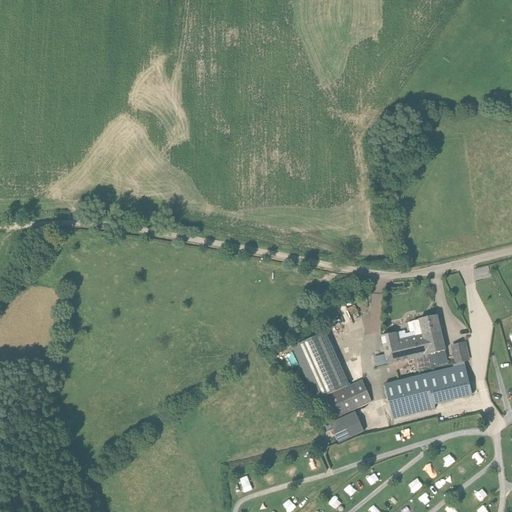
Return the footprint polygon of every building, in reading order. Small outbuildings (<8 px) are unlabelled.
[(388,365),(435,353),(438,366),(448,363),(437,316),(419,320),(412,322),(416,337),(398,341),(396,332),(381,336),(387,362),(388,365)] [(292,347),(316,400),(349,386),(325,332),(292,347)] [(468,361),(467,353),(464,343),(455,346),(457,356),(454,356),(456,364),(468,361)] [(426,374),(419,376),(384,385),(393,419),(435,409),(434,405),(472,396),(465,364),(426,374)] [(372,402),(362,380),(319,400),(329,422),(372,402)] [(355,413),(330,424),(338,443),(364,432),(355,413)] [(380,435),(384,449),(394,447),(390,432),(380,435)] [(461,445),(467,453),(475,447),(469,439),(461,445)] [(477,461),(487,457),(482,448),(473,453),(477,461)] [(322,460),(313,463),(317,473),(326,470),(322,460)] [(426,468),(432,476),(440,471),(434,462),(426,468)] [(416,490),(423,482),(416,476),(410,485),(416,490)] [(352,483),(346,488),(355,498),(361,493),(352,483)] [(394,491),(387,498),(394,505),(401,498),(394,491)] [(338,497),(332,503),(338,509),(344,504),(338,497)]
